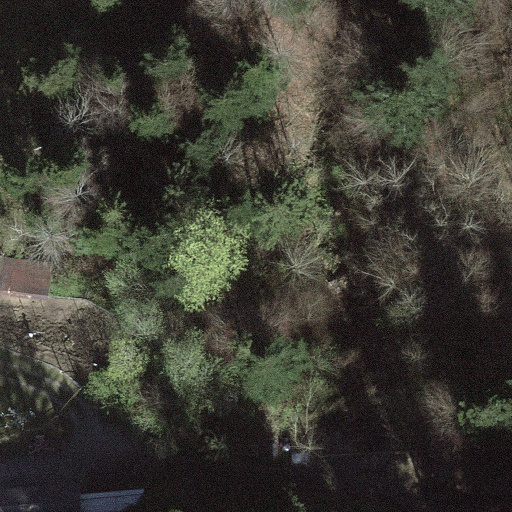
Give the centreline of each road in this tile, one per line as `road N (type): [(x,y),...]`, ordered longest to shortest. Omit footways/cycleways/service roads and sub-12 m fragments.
road 1 (track): [(478,511),(345,479),(204,464),(0,481)]
road 2 (track): [(0,364),(79,409),(88,473)]
